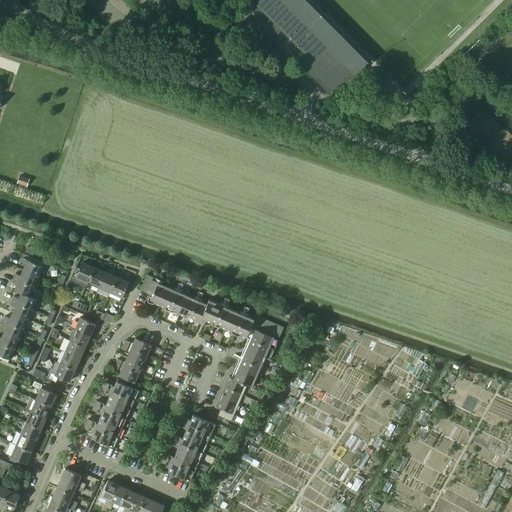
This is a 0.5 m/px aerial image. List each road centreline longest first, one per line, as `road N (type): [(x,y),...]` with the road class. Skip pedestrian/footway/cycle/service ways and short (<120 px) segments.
road 1 (unclassified): [(511,190),(92,46),(3,0)]
road 2 (residential): [(216,350),(134,320),(91,368),(59,443)]
road 3 (residential): [(183,497),(59,443)]
